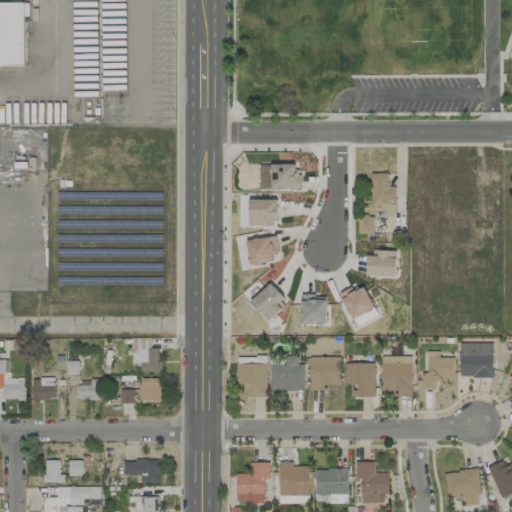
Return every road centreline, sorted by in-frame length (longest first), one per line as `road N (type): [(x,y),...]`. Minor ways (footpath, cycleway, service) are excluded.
road 1 (residential): [(0,431),(478,423)]
road 2 (secondary): [(201,129),(201,511)]
road 3 (residential): [(201,129),(511,130)]
road 4 (residential): [(337,129),(323,249)]
